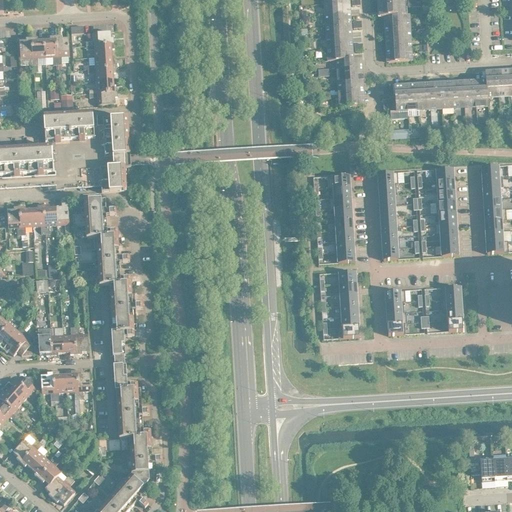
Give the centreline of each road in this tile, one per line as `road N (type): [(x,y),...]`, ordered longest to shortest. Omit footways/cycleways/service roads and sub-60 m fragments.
road 1 (secondary): [(219,0),(245,408)]
road 2 (secondary): [(275,400),(254,0)]
road 3 (residential): [(73,17),(129,18),(138,107),(139,136),(101,144),(80,195)]
road 4 (residential): [(143,357),(153,326),(149,279),(136,266),(136,221),(124,194),(80,195)]
road 5 (tertiary): [(308,405),(511,392)]
road 6 (residential): [(150,511),(167,481),(167,432),(143,357)]
road 7 (residential): [(370,71),(511,61)]
